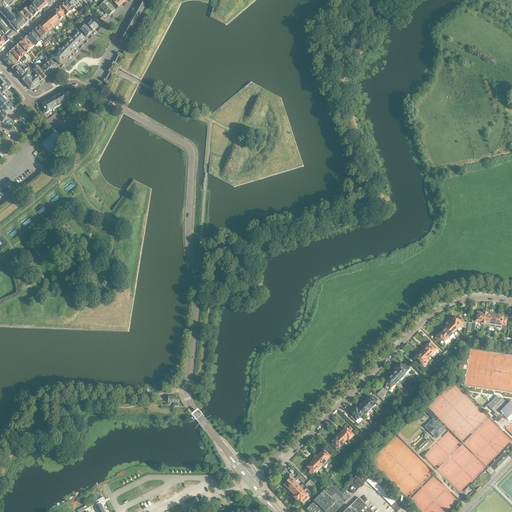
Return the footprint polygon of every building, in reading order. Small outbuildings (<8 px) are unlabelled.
[(0,0),(0,13),(3,17),(4,18),(5,19),(17,32),(48,4),(44,0),(34,0),(31,3),(32,5),(27,9),(26,8),(18,16),(16,19),(11,13),(10,12),(12,11),(9,8),(14,3),(16,1),(17,1),(17,0),(0,0)] [(68,0),(64,4),(70,10),(72,9),(74,10),(76,8),(74,7),(68,0)] [(217,0),(215,8),(213,8),(212,8),(212,9),(216,10),(218,0),(242,0),(245,5),(245,6),(246,6),(246,5),(247,5),(247,4),(245,0),(247,0),(248,2),(249,2),(250,2),(251,2),(251,1),(250,0),(217,0)] [(109,15),(115,10),(106,1),(100,6),(109,15)] [(140,1),(118,40),(124,43),(146,4),(140,1)] [(68,17),(72,13),(70,10),(64,4),(60,8),(66,15),(66,16),(67,15),(68,17)] [(66,18),(65,17),(66,15),(60,8),(54,13),(60,20),(63,18),(63,19),(64,20),(66,18)] [(102,20),(103,19),(105,18),(102,15),(98,11),(95,13),(102,20)] [(60,20),(54,13),(47,19),(54,28),(61,21),(60,20)] [(89,19),(97,27),(100,23),(94,17),(92,19),(91,17),(89,19)] [(54,28),(47,19),(40,26),(47,33),(54,28)] [(93,30),(96,27),(97,27),(89,19),(86,22),(85,23),(93,30)] [(4,22),(0,25),(0,29),(1,31),(5,36),(11,31),(4,22)] [(84,24),(79,29),(81,30),(86,35),(87,36),(92,31),(91,31),(85,25),(84,24)] [(51,39),(47,33),(40,26),(36,29),(48,42),(51,39)] [(44,45),(47,43),(48,42),(36,29),(33,32),(39,39),(44,45)] [(5,36),(9,40),(14,35),(11,31),(5,36)] [(38,39),(39,39),(33,32),(27,37),(35,46),(35,47),(41,42),(38,39)] [(85,38),(84,38),(78,32),(76,34),(75,34),(73,36),(81,43),(85,38)] [(0,48),(6,43),(9,40),(5,36),(3,37),(1,39),(2,39),(0,40),(0,48)] [(72,38),(70,40),(76,47),(81,43),(73,36),(72,38)] [(27,53),(35,46),(27,37),(19,44),(27,53)] [(76,47),(70,40),(68,38),(64,43),(65,44),(72,51),(76,47)] [(64,46),(62,49),(68,55),(72,51),(65,44),(64,46)] [(14,49),(26,62),(27,61),(26,60),(27,59),(24,56),(26,54),(18,45),(14,49)] [(342,57),(345,59),(353,47),(350,45),(342,57)] [(54,50),(52,48),(50,49),(55,54),(55,55),(56,55),(53,58),(60,64),(64,60),(57,53),(54,50)] [(16,60),(18,62),(20,60),(23,63),(24,62),(25,63),(26,62),(14,49),(10,52),(16,60)] [(68,55),(62,49),(59,51),(57,53),(64,60),(68,55)] [(105,80),(104,82),(107,84),(105,88),(106,88),(108,87),(110,83),(116,86),(120,77),(122,75),(123,72),(125,69),(129,60),(123,57),(125,53),(125,51),(124,51),(122,55),(119,53),(118,53),(117,55),(118,56),(114,62),(113,63),(113,64),(112,64),(112,65),(113,65),(113,66),(111,70),(110,70),(109,70),(110,71),(109,71),(109,72),(109,73),(105,80)] [(10,66),(16,60),(10,52),(4,57),(4,60),(10,66)] [(47,60),(44,63),(52,72),(52,71),(54,71),(55,70),(55,69),(57,67),(48,58),(49,57),(47,55),(45,57),(46,58),(47,60)] [(20,68),(19,67),(19,66),(18,65),(20,64),(18,62),(16,60),(10,66),(14,70),(14,71),(21,79),(29,71),(30,71),(30,70),(28,68),(25,70),(22,67),(20,68)] [(52,72),(44,63),(39,67),(47,76),(49,74),(50,74),(51,73),(51,72),(52,72)] [(37,66),(34,68),(33,70),(36,73),(37,72),(44,79),(47,76),(39,67),(37,66)] [(33,75),(30,72),(29,71),(21,79),(26,84),(32,79),(32,77),(31,77),(33,75)] [(39,84),(44,79),(37,72),(36,73),(35,75),(34,76),(34,77),(33,77),(33,78),(39,84)] [(6,89),(9,86),(10,85),(5,80),(0,73),(0,91),(2,93),(5,97),(10,92),(6,89)] [(34,76),(33,75),(31,77),(32,77),(32,79),(26,84),(30,89),(33,89),(39,84),(33,78),(33,77),(34,77),(34,76)] [(0,111),(5,117),(18,103),(16,102),(13,105),(9,101),(9,102),(0,92),(0,111)] [(64,93),(54,98),(58,107),(62,105),(67,102),(68,101),(68,100),(67,99),(68,98),(70,97),(70,95),(70,94),(69,93),(67,92),(66,93),(65,94),(64,93)] [(259,95),(258,94),(248,117),(249,117),(249,116),(252,117),(253,115),(257,117),(265,99),(259,96),(259,95)] [(53,110),(58,107),(54,98),(42,105),(44,109),(42,110),(45,114),(52,110),(53,112),(54,111),(53,110)] [(68,137),(74,132),(74,131),(70,127),(67,130),(65,133),(66,134),(68,137)] [(55,131),(50,137),(42,145),(50,153),(63,139),(55,131)] [(233,147),(222,171),(223,172),(224,170),(226,171),(230,173),(239,155),(236,153),(238,150),(234,149),(235,148),(233,147)] [(100,155),(98,154),(97,157),(98,157),(97,159),(96,158),(95,159),(96,160),(94,161),(93,160),(91,162),(92,163),(90,164),(90,163),(87,164),(88,165),(83,169),(82,168),(79,169),(82,173),(85,171),(84,170),(97,162),(98,162),(99,162),(100,161),(100,160),(99,160),(100,158),(101,158),(102,157),(102,156),(101,156),(101,155),(100,155)] [(0,249),(2,252),(4,251),(8,256),(40,230),(45,237),(42,239),(46,243),(47,244),(59,234),(55,229),(52,231),(46,223),(76,198),(77,198),(75,201),(82,206),(84,204),(101,219),(104,215),(99,211),(103,207),(92,196),(89,200),(81,194),(82,193),(75,185),(76,185),(72,180),(82,174),(82,173),(79,169),(68,176),(61,182),(59,179),(56,181),(49,172),(51,170),(50,168),(47,170),(47,169),(46,170),(46,171),(45,171),(44,172),(43,173),(42,173),(42,174),(38,177),(37,177),(37,178),(34,181),(33,180),(33,181),(29,184),(28,185),(25,188),(24,188),(24,189),(20,192),(20,191),(19,192),(19,191),(18,192),(19,192),(18,193),(16,194),(15,195),(14,195),(15,196),(14,196),(15,196),(11,199),(10,199),(10,200),(6,203),(5,203),(5,204),(1,207),(1,206),(0,207),(1,207),(0,207),(0,249)] [(118,253),(137,256),(131,295),(133,295),(134,290),(142,238),(137,239),(138,238),(143,236),(144,236),(144,235),(143,234),(138,235),(139,233),(144,232),(144,231),(144,230),(144,229),(143,229),(139,230),(139,228),(145,227),(145,226),(145,225),(145,224),(144,224),(140,225),(140,223),(146,222),(146,221),(146,220),(145,219),(141,220),(141,218),(146,217),(147,217),(147,216),(147,215),(146,215),(146,214),(140,216),(128,214),(119,207),(131,191),(128,189),(127,189),(127,190),(129,192),(119,206),(118,205),(117,205),(116,206),(116,207),(117,208),(116,208),(114,211),(113,211),(113,210),(112,212),(109,210),(108,212),(107,214),(106,215),(105,216),(105,217),(94,231),(93,233),(95,235),(96,233),(107,218),(108,216),(109,216),(110,214),(112,215),(114,213),(117,216),(120,212),(121,211),(127,216),(137,217),(133,242),(138,242),(136,254),(118,251),(116,251),(115,251),(113,250),(112,250),(112,251),(104,249),(104,251),(112,252),(113,252),(115,253),(116,253),(118,253)] [(121,225),(120,233),(128,235),(129,227),(121,225)] [(217,272),(214,275),(215,276),(219,280),(222,282),(224,280),(228,275),(224,272),(220,268),(218,271),(217,272)] [(87,274),(82,278),(76,270),(71,274),(91,298),(89,299),(91,301),(106,288),(104,287),(103,288),(98,282),(95,284),(87,274)] [(44,279),(43,277),(40,279),(38,280),(21,287),(20,287),(19,288),(17,289),(15,289),(15,292),(14,292),(13,293),(13,294),(14,294),(13,294),(10,296),(9,296),(9,295),(7,296),(8,297),(0,300),(0,301),(8,298),(13,308),(13,320),(11,324),(11,325),(12,325),(13,325),(15,320),(17,321),(15,324),(15,325),(16,325),(17,326),(18,326),(20,321),(22,321),(20,325),(21,325),(21,326),(22,326),(23,326),(25,321),(26,321),(25,325),(25,326),(26,326),(27,326),(29,321),(31,321),(29,325),(30,325),(30,326),(31,326),(32,326),(34,321),(36,321),(34,326),(89,328),(89,326),(51,324),(51,307),(52,306),(51,306),(51,304),(52,304),(52,302),(51,302),(51,301),(51,294),(50,294),(50,301),(50,302),(49,304),(50,304),(50,305),(49,305),(49,307),(49,324),(37,324),(38,319),(15,318),(15,307),(12,301),(13,300),(17,298),(15,294),(17,293),(16,291),(20,290),(21,289),(22,289),(39,282),(41,281),(44,279)] [(34,296),(27,300),(31,306),(38,302),(34,296)] [(483,323),(485,312),(483,312),(483,313),(477,312),(475,321),(481,322),(481,323),(483,323)] [(490,323),(491,314),(487,314),(487,313),(485,312),(483,323),(483,325),(489,326),(489,323),(490,323)] [(489,323),(489,326),(495,327),(495,326),(497,315),(491,314),(490,323),(489,323)] [(506,326),(507,318),(503,318),(503,316),(497,315),(495,326),(498,326),(497,327),(501,328),(501,327),(505,327),(506,326)] [(451,317),(451,322),(457,329),(459,327),(460,327),(466,328),(466,322),(460,321),(460,320),(456,319),(456,318),(451,317)] [(451,322),(446,327),(453,333),(457,329),(451,322)] [(446,327),(442,331),(448,337),(453,333),(446,327)] [(448,337),(442,331),(437,335),(438,336),(435,338),(439,342),(441,339),(444,342),(448,337)] [(426,348),(424,349),(430,355),(437,348),(431,342),(428,345),(427,345),(426,345),(425,345),(425,346),(425,347),(426,348)] [(426,360),(430,355),(424,349),(420,354),(427,361),(427,360),(426,360)] [(427,361),(420,354),(416,357),(417,358),(415,360),(421,367),(426,362),(427,361)] [(400,363),(395,368),(396,369),(404,377),(411,370),(408,368),(409,367),(405,363),(402,366),(400,363)] [(405,378),(404,377),(396,369),(392,373),(401,382),(405,378)] [(392,373),(388,378),(394,384),(396,386),(401,382),(392,373)] [(380,391),(384,395),(386,393),(394,384),(388,378),(384,382),(386,385),(380,391)] [(179,403),(179,398),(179,397),(169,396),(168,402),(174,403),(174,405),(178,406),(178,403),(179,403)] [(370,396),(365,401),(372,407),(376,403),(378,405),(381,403),(374,397),(372,399),(370,396)] [(497,396),(487,405),(495,413),(493,414),(497,418),(501,413),(506,419),(511,413),(511,402),(510,401),(508,404),(502,398),(501,400),(497,396)] [(365,401),(361,405),(367,411),(372,407),(365,401)] [(361,405),(357,409),(363,416),(367,411),(361,405)] [(357,409),(356,408),(351,412),(354,415),(351,417),(355,421),(360,416),(361,417),(363,416),(357,409)] [(429,409),(426,412),(434,421),(437,417),(429,409)] [(416,416),(420,420),(425,415),(421,411),(416,416)] [(432,419),(426,425),(438,437),(444,431),(432,419)] [(341,432),(341,433),(348,440),(349,438),(350,438),(351,437),(353,436),(350,433),(350,432),(353,430),(349,426),(347,429),(346,429),(346,430),(345,429),(341,432)] [(367,431),(362,427),(359,431),(364,434),(367,438),(371,435),(367,431)] [(365,438),(362,436),(358,431),(355,435),(359,439),(360,438),(364,441),(366,439),(365,438)] [(348,440),(341,433),(337,437),(343,443),(347,439),(348,440)] [(331,445),(330,445),(337,451),(340,448),(339,447),(343,443),(337,437),(335,438),(334,438),(333,438),(333,439),(332,439),(332,440),(333,441),(332,441),(333,442),(331,445)] [(319,455),(325,461),(330,457),(323,450),(319,455)] [(490,467),(494,471),(508,457),(504,453),(490,467)] [(319,455),(315,459),(321,465),(323,467),(328,463),(325,461),(319,455)] [(317,469),(321,465),(315,459),(311,463),(317,469)] [(311,476),(317,469),(311,463),(307,467),(310,470),(307,473),(311,476)] [(295,479),(289,474),(286,478),(288,480),(284,484),(288,489),(294,482),(300,476),(299,475),(295,479)] [(354,494),(367,481),(359,474),(346,487),(354,494)] [(397,511),(401,508),(370,477),(367,481),(387,501),(397,511)] [(332,481),(328,486),(314,500),(315,502),(307,510),(309,511),(319,511),(322,509),(325,511),(335,511),(349,498),(332,481)] [(292,493),(298,487),(294,482),(288,489),(292,493)] [(295,498),(303,491),(298,487),(292,493),(295,496),(294,497),(295,498)] [(303,491),(295,498),(297,500),(298,499),(303,504),(309,498),(303,491)] [(372,511),(359,498),(345,511),(372,511)]
